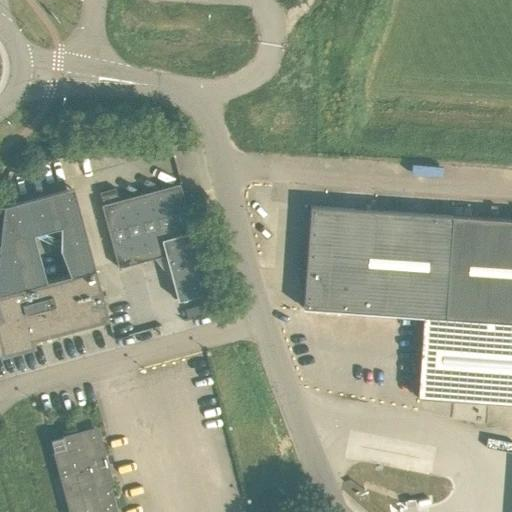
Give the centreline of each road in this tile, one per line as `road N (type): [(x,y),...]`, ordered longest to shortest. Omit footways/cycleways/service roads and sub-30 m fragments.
road 1 (unclassified): [(263,321),(196,90),(89,80)]
road 2 (unclassified): [(0,395),(263,321)]
road 3 (unclassified): [(339,511),(263,321)]
